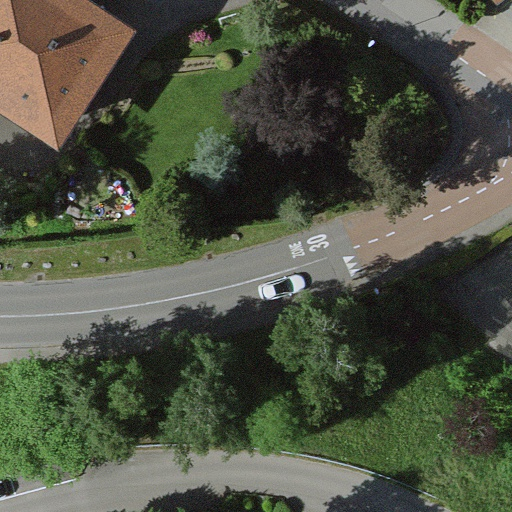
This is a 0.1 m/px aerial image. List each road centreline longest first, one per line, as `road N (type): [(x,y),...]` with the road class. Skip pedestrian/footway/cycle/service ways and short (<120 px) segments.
road 1 (tertiary): [(0,315),(99,309),(276,274),(420,221),(511,172)]
road 2 (residential): [(393,511),(295,479),(240,475),(167,479),(0,511)]
road 3 (residential): [(375,0),(464,60),(511,107)]
